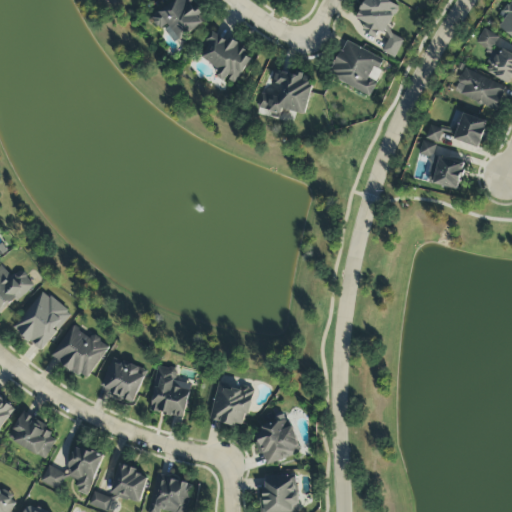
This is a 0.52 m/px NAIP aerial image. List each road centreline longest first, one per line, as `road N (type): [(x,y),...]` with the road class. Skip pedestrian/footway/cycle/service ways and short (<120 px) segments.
road 1 (tertiary): [(464,0),(423,71),(356,246),(340,357),(343,511)]
road 2 (residential): [(0,356),(104,423),(229,463)]
